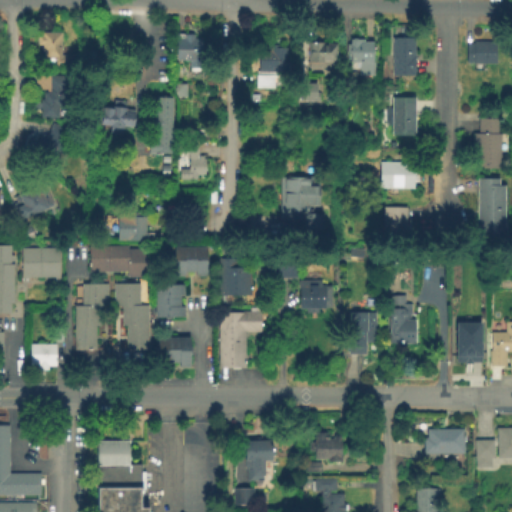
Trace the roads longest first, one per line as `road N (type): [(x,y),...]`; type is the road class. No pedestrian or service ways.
road 1 (residential): [(511,396),(63,396)]
road 2 (residential): [(511,6),(75,0)]
road 3 (residential): [(234,0),(224,242)]
road 4 (residential): [(448,6),(446,223)]
road 5 (residential): [(13,0),(14,126),(0,149)]
